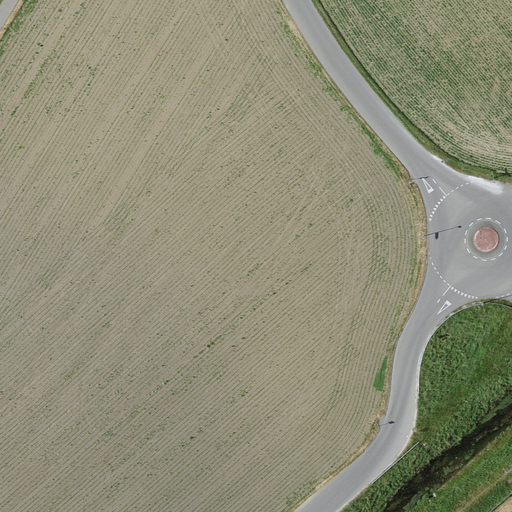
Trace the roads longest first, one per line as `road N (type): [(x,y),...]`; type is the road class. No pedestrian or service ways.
road 1 (tertiary): [(462,270),(414,338),(395,434),(316,511)]
road 2 (tertiary): [(296,0),(370,108),(458,209)]
